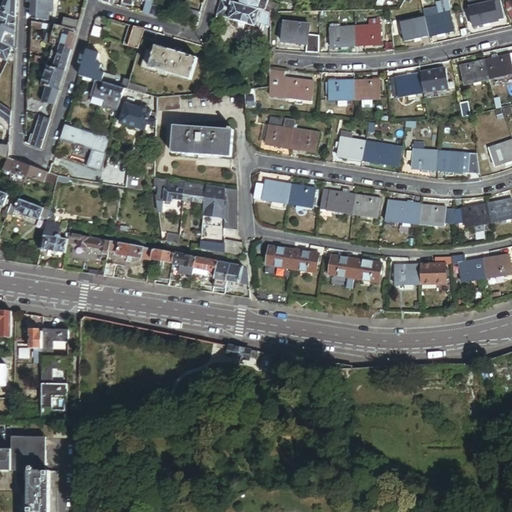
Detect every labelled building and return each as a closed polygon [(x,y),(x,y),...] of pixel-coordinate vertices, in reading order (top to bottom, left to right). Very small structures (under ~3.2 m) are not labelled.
[(8,0),(3,13),(18,20),(18,0),(8,0)] [(51,0),(48,0),(34,0),(33,20),(49,22),(50,14),(45,14),(45,7),(50,8),(51,0)] [(54,0),(51,0),(50,8),(45,7),(45,14),(50,14),(50,12),(53,12),(54,0)] [(134,0),(122,0),(121,6),(132,9),(134,0)] [(152,7),(154,0),(136,0),(148,3),(144,15),(150,16),(152,7)] [(271,23),(271,11),(264,11),(241,5),(223,0),(222,0),(218,16),(230,19),(230,21),(240,23),(245,25),(256,27),(259,27),(260,23),(271,23)] [(267,2),(268,0),(242,0),(241,5),(264,11),(267,2)] [(504,19),(500,2),(481,6),(479,0),(476,0),(468,2),(474,27),(498,22),(498,20),(504,19)] [(439,15),(425,18),(429,37),(430,37),(430,38),(437,36),(436,35),(454,32),(447,1),(436,3),(439,15)] [(279,5),(267,2),(264,11),(271,11),(278,11),(279,5)] [(293,12),(295,7),(282,3),(281,11),(293,12)] [(150,16),(156,18),(159,9),(152,7),(150,16)] [(180,8),(177,20),(199,26),(202,15),(180,8)] [(18,20),(3,13),(0,19),(0,23),(17,32),(18,20)] [(429,37),(425,18),(401,24),(405,42),(429,37)] [(310,25),(279,21),(277,36),(283,37),(283,41),(308,44),(310,25)] [(40,37),(40,24),(33,22),(32,36),(40,37)] [(17,32),(0,23),(0,42),(14,50),(16,51),(17,32)] [(78,32),(80,26),(72,23),(70,30),(78,32)] [(355,27),(357,46),(382,45),(380,25),(369,26),(355,27)] [(55,31),(57,26),(51,26),(49,33),(48,38),(49,40),(50,42),(51,44),(54,45),(49,63),(52,64),(51,69),(54,70),(61,49),(63,42),(63,39),(59,38),(61,32),(55,31)] [(72,52),(78,32),(70,30),(57,26),(55,31),(61,32),(59,38),(63,39),(63,42),(61,49),(72,52)] [(146,31),(130,26),(127,37),(131,39),(131,41),(126,40),(124,46),(140,51),(143,39),(146,31)] [(106,31),(94,27),(91,37),(103,40),(106,31)] [(332,48),(357,46),(355,27),(337,28),(331,29),(332,48)] [(156,43),(158,34),(146,31),(143,39),(156,43)] [(42,57),(46,44),(32,41),(31,54),(42,57)] [(14,50),(0,42),(0,81),(5,69),(0,66),(0,58),(8,62),(14,50)] [(198,60),(157,48),(156,53),(147,50),(142,70),(167,77),(168,75),(192,82),(198,60)] [(66,73),(72,52),(61,49),(54,70),(66,73)] [(99,55),(87,51),(80,77),(98,83),(102,84),(104,74),(100,73),(102,66),(96,65),(99,55)] [(511,66),(510,56),(484,61),(488,80),(511,74),(511,66)] [(42,66),(43,60),(37,58),(35,64),(42,66)] [(488,80),(484,61),(460,66),(464,85),(488,80)] [(63,83),(66,73),(54,70),(51,69),(49,68),(46,78),(63,83)] [(445,70),(421,74),(424,93),(454,88),(453,83),(447,83),(447,80),(445,70)] [(286,72),(272,71),(272,80),(285,81),(286,72)] [(424,93),(421,74),(396,77),(399,96),(402,96),(424,93)] [(399,96),(396,77),(391,78),(394,99),(399,98),(399,96)] [(60,92),(63,83),(46,78),(43,87),(60,92)] [(315,81),(289,78),(287,97),(313,100),(315,81)] [(337,80),(329,81),(329,83),(327,83),(327,91),(329,91),(330,101),(337,101),(338,106),(347,106),(346,101),(355,100),(354,81),(337,82),(337,80)] [(354,81),(355,100),(362,100),(363,108),(373,108),(372,100),(380,99),(380,80),(372,80),(354,81)] [(102,84),(98,83),(94,97),(108,101),(106,108),(120,112),(123,100),(104,95),(106,85),(102,84)] [(123,100),(126,90),(124,89),(106,85),(104,95),(123,100)] [(149,90),(130,85),(129,91),(147,96),(149,90)] [(182,110),(181,96),(159,98),(158,113),(182,110)] [(149,126),(157,128),(158,121),(151,119),(153,112),(135,106),(137,100),(130,98),(122,124),(147,132),(149,126)] [(45,120),(48,108),(28,102),(27,115),(40,118),(45,120)] [(467,103),(459,104),(462,118),(470,117),(467,103)] [(0,125),(11,134),(12,113),(0,104),(0,125)] [(41,150),(50,121),(45,120),(40,118),(34,138),(32,137),(29,146),(41,150)] [(294,130),(295,122),(285,120),(284,129),(269,126),(266,145),(291,149),(294,130)] [(261,145),(266,145),(269,126),(264,125),(261,145)] [(224,131),(174,127),(172,155),(229,158),(231,131),(229,131),(229,129),(225,129),(224,131)] [(111,138),(113,133),(104,130),(102,135),(111,138)] [(294,130),(291,149),(316,153),(319,134),(294,130)] [(362,162),(365,143),(352,141),(340,139),(340,145),(339,150),(338,158),(362,162)] [(382,145),(365,143),(362,162),(388,165),(389,159),(393,160),(395,149),(390,148),(391,142),(383,140),(382,145)] [(511,161),(511,141),(489,149),(495,167),(511,161)] [(0,156),(10,160),(10,148),(0,145),(0,156)] [(414,150),(414,152),(408,151),(407,161),(413,161),(412,169),(437,171),(439,152),(425,151),(414,150)] [(470,155),(439,152),(437,171),(468,174),(470,155)] [(59,178),(10,160),(6,171),(13,174),(13,171),(57,187),(58,183),(59,178)] [(128,186),(144,188),(147,171),(130,170),(128,186)] [(186,183),(166,180),(165,203),(173,204),(173,200),(185,202),(186,184),(186,183)] [(288,205),(291,185),(266,181),(263,201),(288,205)] [(205,204),(207,186),(186,184),(185,202),(205,204)] [(317,189),(291,185),(288,205),(313,209),(317,189)] [(225,207),(225,189),(207,186),(205,204),(204,212),(213,213),(213,206),(225,207)] [(238,191),(225,189),(225,207),(225,229),(238,230),(238,191)] [(342,193),(323,190),(320,209),(337,212),(344,213),(353,214),(356,195),(349,194),(342,193)] [(13,197),(0,191),(0,205),(3,206),(4,204),(10,206),(13,197)] [(356,195),(353,214),(378,218),(381,199),(356,195)] [(51,211),(13,197),(10,206),(9,209),(6,219),(11,221),(15,209),(43,220),(42,223),(48,225),(49,222),(50,218),(51,211)] [(396,201),(388,200),(385,220),(393,221),(396,201)] [(511,200),(487,205),(491,223),(511,219),(511,200)] [(418,224),(421,205),(396,201),(393,221),(418,224)] [(446,209),(421,205),(418,224),(443,228),(446,209)] [(491,223),(487,205),(462,209),(465,223),(466,228),(491,223)] [(462,209),(455,211),(455,225),(465,223),(462,209)] [(202,237),(201,241),(209,242),(212,220),(204,218),(202,234),(202,237)] [(60,234),(60,230),(47,228),(42,250),(44,250),(43,251),(48,252),(48,251),(67,254),(69,244),(70,239),(62,238),(62,236),(61,235),(60,234)] [(109,252),(111,240),(71,233),(70,239),(69,244),(109,252)] [(154,248),(111,240),(109,252),(109,253),(152,261),(154,248)] [(225,240),(225,250),(225,253),(243,256),(243,243),(225,240)] [(291,270),(294,251),(269,247),(266,266),(291,270)] [(174,264),(176,252),(154,248),(152,261),(174,264)] [(320,254),(294,251),(291,270),(317,274),(320,254)] [(197,256),(176,252),(174,264),(173,265),(182,267),(195,269),(197,256)] [(219,259),(197,256),(195,269),(209,272),(216,273),(219,259)] [(511,275),(509,256),(484,261),(487,280),(511,275)] [(355,280),(357,260),(332,257),(329,276),(355,280)] [(466,263),(465,257),(452,259),(453,266),(459,266),(459,265),(466,263)] [(231,262),(219,259),(216,273),(216,278),(214,287),(226,289),(227,282),(231,262)] [(383,264),(357,260),(355,280),(380,283),(383,264)] [(435,266),(420,266),(420,285),(421,285),(436,285),(446,285),(446,267),(451,267),(451,260),(435,260),(435,266)] [(462,284),(487,280),(484,261),(466,263),(459,265),(459,266),(462,284)] [(249,286),(248,267),(243,264),(231,262),(227,282),(249,286)] [(117,264),(107,263),(105,276),(115,278),(117,264)] [(420,266),(395,266),(394,285),(403,285),(403,292),(413,292),(413,285),(420,285),(420,266)] [(195,269),(182,267),(181,273),(194,275),(194,274),(195,269)] [(11,342),(11,313),(0,312),(0,339),(7,339),(7,342),(11,342)] [(35,360),(42,360),(42,357),(43,332),(39,332),(40,330),(29,330),(29,349),(39,349),(39,351),(35,351),(35,360)] [(69,330),(43,330),(43,332),(42,357),(54,357),(54,343),(69,343),(69,334),(69,330)] [(258,352),(231,347),(229,356),(233,357),(232,359),(244,361),(245,360),(249,360),(249,357),(257,359),(258,352)] [(42,360),(42,385),(53,385),(54,370),(69,370),(69,358),(54,357),(42,357),(42,360)] [(53,385),(42,385),(41,417),(68,417),(68,412),(53,411),(53,401),(53,398),(65,398),(68,398),(68,385),(53,385)] [(69,437),(69,428),(58,428),(58,437),(69,437)] [(47,471),(47,438),(13,438),(13,449),(13,471),(30,471),(47,471)] [(0,470),(13,471),(13,449),(0,449),(0,470)] [(50,511),(51,471),(47,471),(30,471),(29,511),(50,511)]
